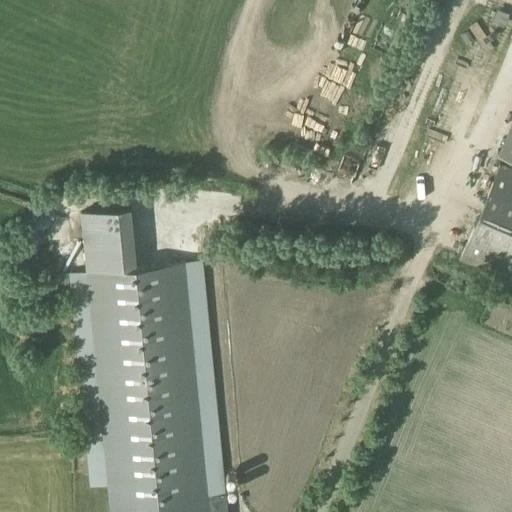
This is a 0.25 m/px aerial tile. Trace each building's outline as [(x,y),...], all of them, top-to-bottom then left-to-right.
[(282,24),(290,2),(284,0),(278,0),(271,21),(282,24)] [(371,4),(335,93),(354,100),(385,21),(376,17),(380,7),(371,4)] [(407,142),(450,16),(449,15),(447,19),(424,11),(398,87),(411,92),(407,105),(397,101),(394,110),(384,107),(380,119),(394,124),(390,136),(407,142)] [(269,23),(260,66),(271,69),(280,25),(269,23)] [(322,41),(324,27),(307,24),(305,39),(322,41)] [(433,141),(433,155),(447,155),(447,141),(433,141)] [(511,166),(499,161),(459,257),(511,279),(511,166)] [(129,205),(79,210),(85,270),(69,271),(90,483),(107,481),(109,511),(225,511),(200,259),(135,265),(129,205)]
